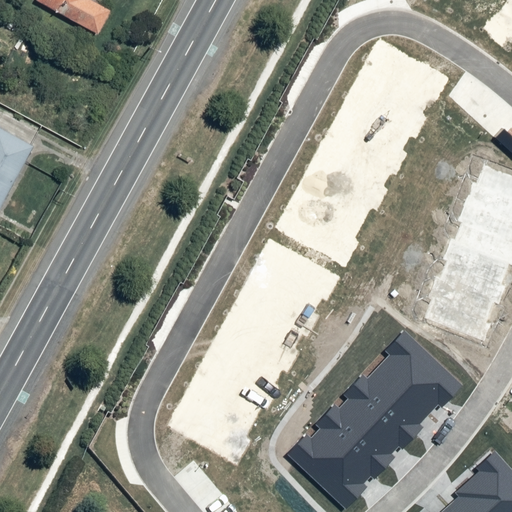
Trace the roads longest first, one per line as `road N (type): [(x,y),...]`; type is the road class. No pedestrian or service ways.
road 1 (unclassified): [(179,511),(146,473),(137,435),(143,397),(342,43),(376,22),(410,25),(452,42),(511,85)]
road 2 (primary): [(220,0),(0,400)]
road 3 (unclassified): [(511,361),(439,459),(383,511)]
